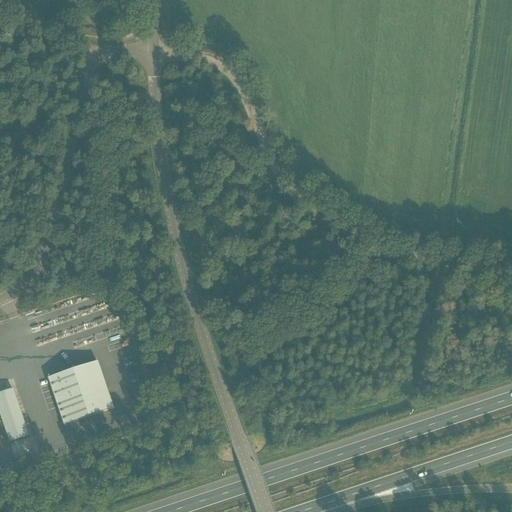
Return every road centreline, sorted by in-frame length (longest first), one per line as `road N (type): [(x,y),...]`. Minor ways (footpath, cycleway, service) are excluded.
road 1 (unclassified): [(153,53),(173,230),(264,511)]
road 2 (unclassified): [(457,265),(384,248),(298,195),(226,70),(153,53)]
road 3 (motorway): [(511,400),(175,511)]
road 4 (tertiary): [(153,53),(105,50),(86,68),(47,239),(22,283),(0,298)]
road 5 (motorway): [(316,506),(511,442)]
road 6 (motorway): [(316,506),(511,490)]
